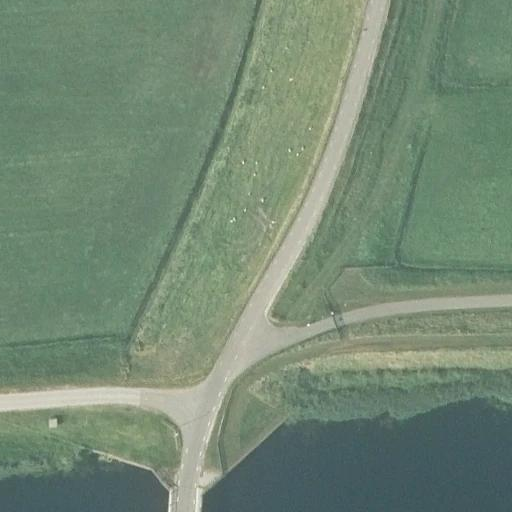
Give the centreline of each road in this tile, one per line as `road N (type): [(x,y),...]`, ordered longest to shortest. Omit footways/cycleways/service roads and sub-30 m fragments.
road 1 (tertiary): [(199,413),(312,203),(376,0)]
road 2 (track): [(434,0),(411,96),(372,203),(273,341)]
road 3 (unclassified): [(199,413),(98,394),(0,402)]
